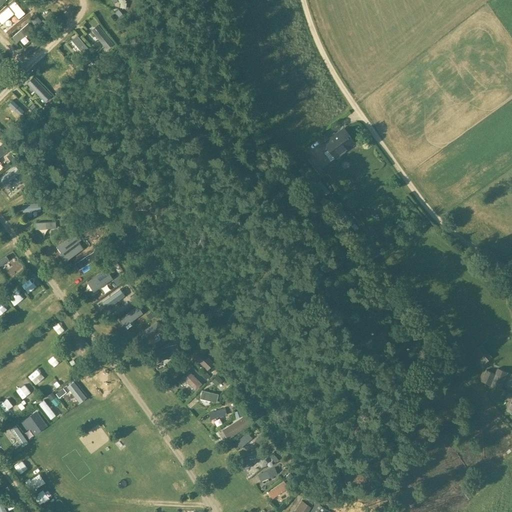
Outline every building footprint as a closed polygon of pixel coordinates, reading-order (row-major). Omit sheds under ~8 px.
[(14,12),(0,25),(6,31),(19,18),(14,12)] [(17,42),(29,33),(25,27),(12,36),(17,42)] [(80,55),(88,52),(81,34),(73,38),(80,55)] [(48,60),(52,70),(63,66),(60,56),(48,60)] [(34,75),(27,82),(45,102),(53,94),(34,75)] [(0,107),(4,112),(16,101),(12,97),(0,106),(0,107)] [(325,143),(336,158),(356,143),(344,128),(325,143)] [(323,172),(324,171),(312,156),(301,164),(313,179),(316,177),(318,180),(325,175),(323,172)] [(16,166),(0,177),(0,180),(3,185),(21,172),(16,166)] [(26,203),(27,211),(41,211),(41,202),(26,203)] [(56,245),(67,260),(85,248),(74,232),(56,245)] [(8,268),(10,272),(21,268),(13,251),(7,254),(13,266),(8,268)] [(78,267),(98,259),(95,253),(76,261),(78,267)] [(0,265),(4,271),(13,266),(6,255),(0,258),(0,265)] [(96,294),(117,280),(108,267),(87,280),(96,294)] [(106,308),(126,297),(121,289),(101,300),(106,308)] [(14,304),(23,299),(18,291),(10,296),(14,304)] [(142,327),(147,339),(164,332),(160,321),(142,327)] [(178,344),(160,348),(162,359),(180,356),(178,344)] [(492,357),(482,345),(472,353),(478,359),(475,362),(479,366),(482,364),(483,365),(492,357)] [(204,351),(196,358),(207,370),(215,363),(204,351)] [(13,369),(21,363),(14,355),(6,361),(13,369)] [(481,382),(500,390),(508,373),(498,368),(495,374),(486,370),(481,382)] [(34,384),(44,378),(38,369),(28,375),(34,384)] [(196,390),(202,383),(188,370),(182,377),(196,390)] [(216,385),(222,380),(218,375),(212,380),(216,385)] [(78,403),(86,398),(75,380),(68,385),(78,403)] [(23,399),(31,393),(25,384),(17,390),(23,399)] [(56,393),(59,397),(66,392),(64,388),(56,393)] [(201,390),(200,399),(217,401),(218,392),(201,390)] [(61,401),(54,392),(48,397),(55,406),(61,401)] [(0,403),(5,411),(13,406),(8,398),(0,403)] [(39,403),(51,419),(56,415),(44,399),(39,403)] [(211,419),(227,415),(225,408),(209,412),(211,419)] [(232,422),(237,431),(249,425),(244,416),(232,422)] [(22,447),(29,442),(17,424),(10,428),(22,447)] [(225,438),(236,433),(232,424),(221,428),(225,438)] [(233,443),(238,449),(253,438),(248,432),(233,443)] [(245,468),(264,456),(259,448),(240,461),(245,468)] [(258,474),(262,481),(278,474),(275,466),(258,474)] [(30,480),(34,489),(40,486),(36,477),(30,480)] [(268,491),(274,500),(290,491),(285,481),(268,491)] [(36,494),(39,503),(49,500),(45,490),(36,494)] [(302,501),(295,511),(308,511),(312,508),(312,507),(309,506),(302,501)] [(310,511),(326,511),(328,510),(313,501),(309,506),(312,507),(312,508),(313,508),(310,511)]
